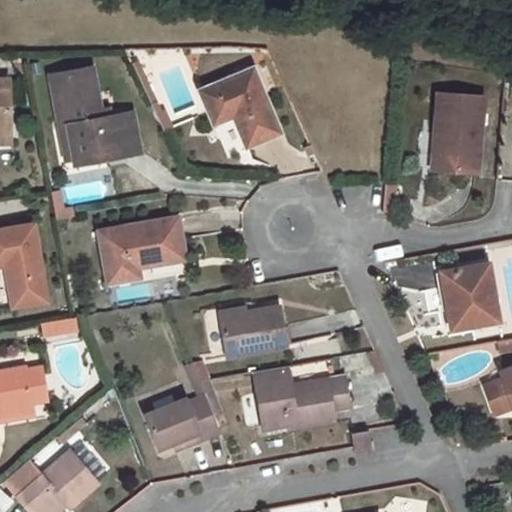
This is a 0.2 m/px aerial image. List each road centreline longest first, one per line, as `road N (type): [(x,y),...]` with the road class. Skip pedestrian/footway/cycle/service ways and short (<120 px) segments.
road 1 (residential): [(176,511),(186,503),(445,459)]
road 2 (residential): [(379,247),(315,203),(283,202),(269,236),(280,253),(312,264),(352,262)]
road 3 (residential): [(445,459),(352,262)]
road 4 (residential): [(379,247),(511,228)]
